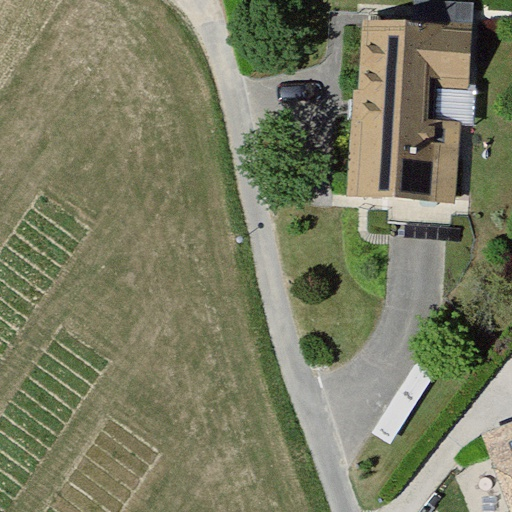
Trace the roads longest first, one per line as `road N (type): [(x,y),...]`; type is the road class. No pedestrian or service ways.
road 1 (residential): [(348,511),(274,313),(237,88),(194,0)]
road 2 (unknown): [(316,428),(379,384),(417,337),(424,237)]
